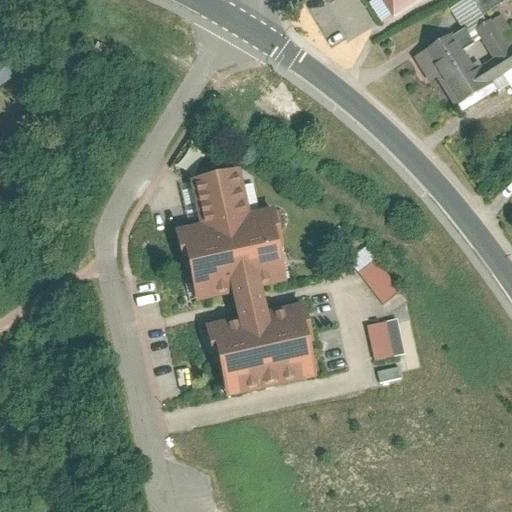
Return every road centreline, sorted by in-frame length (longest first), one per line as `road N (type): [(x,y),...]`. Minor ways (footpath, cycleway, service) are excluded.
road 1 (residential): [(233,22),(114,223),(146,441),(170,495)]
road 2 (tertiary): [(233,22),(318,76),(405,151),(511,283)]
